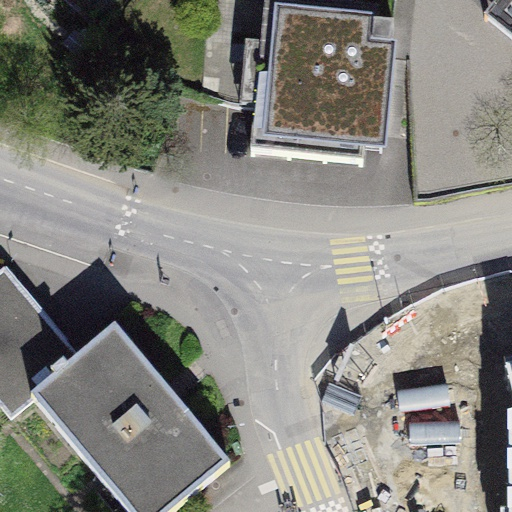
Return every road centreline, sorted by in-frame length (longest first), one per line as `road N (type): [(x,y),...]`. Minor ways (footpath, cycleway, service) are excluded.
road 1 (residential): [(268,264),(277,400),(316,511)]
road 2 (tertiary): [(268,264),(354,269),(511,238)]
road 3 (tertiary): [(125,223),(268,264)]
road 4 (tertiary): [(125,223),(0,178)]
